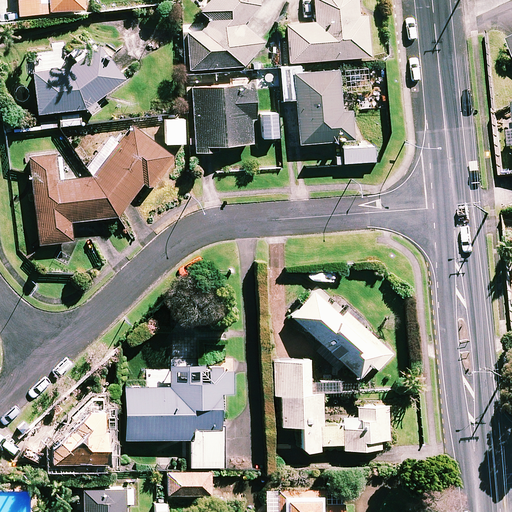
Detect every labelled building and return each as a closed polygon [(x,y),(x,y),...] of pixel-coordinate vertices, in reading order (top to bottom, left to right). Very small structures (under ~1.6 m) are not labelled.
[(83,8),(82,0),(20,0),(21,11),(83,8)] [(203,25),(186,26),(189,68),(244,64),(262,40),(242,21),(260,2),(260,0),(206,0),(199,8),(210,18),(203,25)] [(314,0),(316,20),(287,23),(291,60),(369,53),(365,14),(358,14),(356,0),(314,0)] [(38,111),(86,104),(90,111),(100,103),(93,97),(124,74),(98,44),(77,59),(67,60),(65,47),(53,49),(55,62),(32,65),(38,111)] [(280,69),(269,70),(270,82),(280,81),(282,98),(296,97),(300,141),(352,137),(350,104),(339,105),(336,67),(300,69),(299,63),(279,65),(280,69)] [(256,115),(254,80),(192,83),(195,150),(218,149),(217,142),(251,140),(250,115),(256,115)] [(276,111),(258,112),(260,136),(278,135),(276,111)] [(184,141),(183,117),(165,118),(166,142),(184,141)] [(175,155),(131,121),(90,174),(58,178),(55,151),(28,154),(39,242),(72,238),(70,219),(117,213),(142,180),(151,187),(175,155)] [(336,367),(341,361),(358,377),(371,363),(375,367),(390,351),(344,308),(341,311),(315,287),(290,313),(320,341),(314,347),(336,367)] [(310,357),(271,358),(272,392),(280,392),(281,423),(300,422),(301,448),(320,447),(319,442),(342,441),(342,446),(380,445),(380,435),(388,435),(387,402),(358,403),(358,423),(322,424),(322,389),(310,389),(310,357)] [(232,389),(231,363),(147,365),(148,384),(123,385),(124,437),(190,435),(191,464),(222,463),(221,390),(232,389)] [(105,456),(105,403),(88,403),(51,443),(51,456),(105,456)] [(209,494),(211,472),(168,469),(166,491),(209,494)] [(132,500),(132,486),(84,487),(84,511),(125,511),(125,500),(132,500)] [(342,511),(343,490),(265,489),(265,511),(342,511)]
